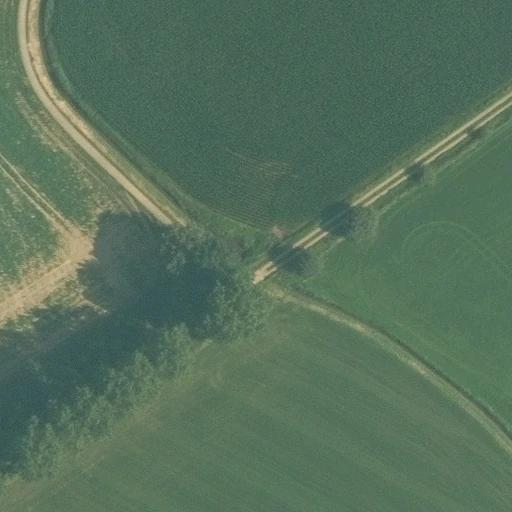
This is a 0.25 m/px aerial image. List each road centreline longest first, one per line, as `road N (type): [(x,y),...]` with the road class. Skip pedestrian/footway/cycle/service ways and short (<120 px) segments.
road 1 (track): [(511,99),(237,288),(195,248)]
road 2 (track): [(237,288),(0,457)]
